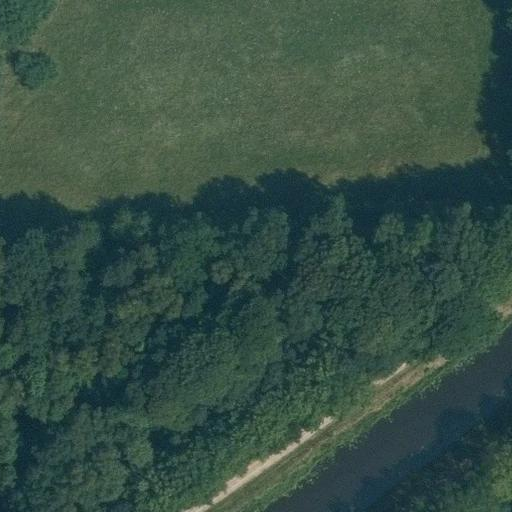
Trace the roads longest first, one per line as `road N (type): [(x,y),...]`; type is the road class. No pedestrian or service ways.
road 1 (track): [(184,511),(511,279)]
road 2 (track): [(404,511),(511,429)]
